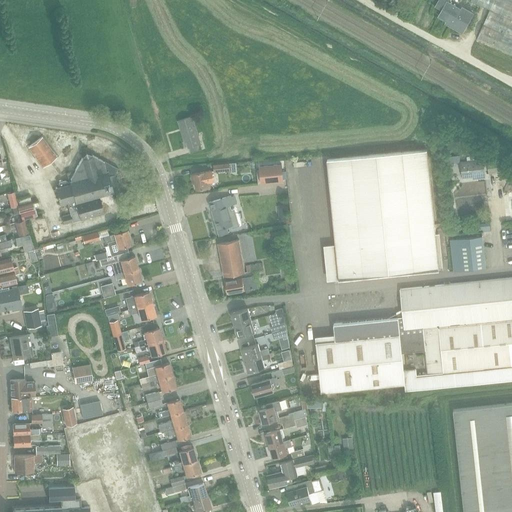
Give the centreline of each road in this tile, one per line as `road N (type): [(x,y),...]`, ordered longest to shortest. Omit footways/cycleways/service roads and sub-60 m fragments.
road 1 (tertiary): [(257,511),(148,154),(106,125),(3,110)]
road 2 (unclassified): [(364,0),(511,83)]
road 3 (unclassified): [(0,511),(0,372)]
